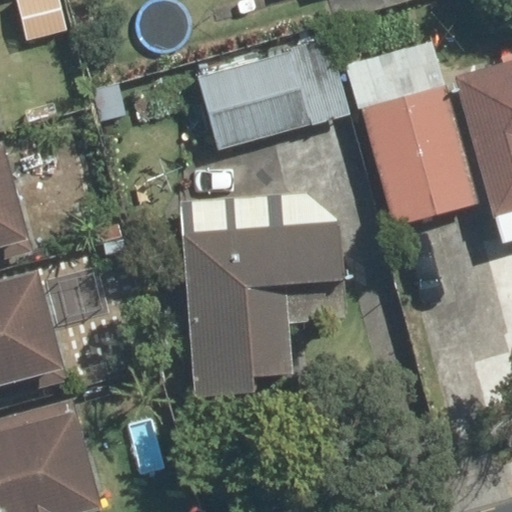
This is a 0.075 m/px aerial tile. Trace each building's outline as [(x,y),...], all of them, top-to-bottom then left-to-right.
[(324,45),(191,80),(211,156),(344,120),(324,45)] [(511,72),(454,86),(486,219),(511,212),(511,72)] [(450,98),(356,117),(379,232),(473,212),(450,98)] [(0,164),(0,260),(26,253),(0,164)] [(344,223),(183,234),(186,391),(253,389),(252,353),(289,352),(288,304),(346,303),(344,223)] [(41,275),(0,285),(0,398),(69,381),(41,275)] [(98,511),(72,410),(0,428),(0,511),(98,511)]
